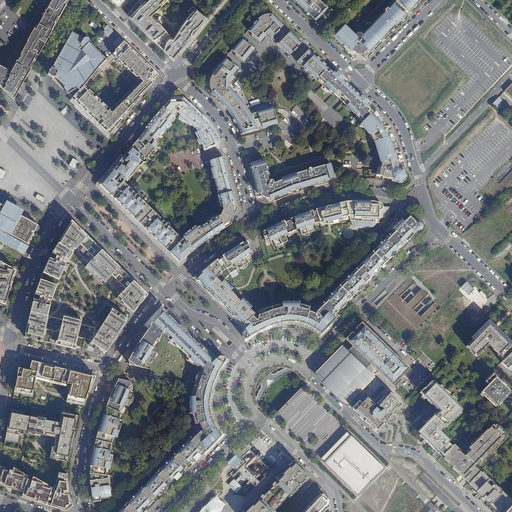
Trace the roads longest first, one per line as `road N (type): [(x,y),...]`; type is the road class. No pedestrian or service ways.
road 1 (residential): [(476,511),(418,455),(378,445),(302,369)]
road 2 (residential): [(302,369),(438,229)]
road 3 (residential): [(253,223),(225,126),(174,76)]
road 4 (residential): [(253,223),(354,189),(416,203)]
road 5 (tertiary): [(71,199),(174,76)]
road 6 (tertiary): [(12,343),(33,263),(71,199)]
road 7 (residential): [(85,511),(82,459),(111,371)]
road 8 (residential): [(416,203),(420,185),(403,130),(359,80)]
road 9 (residential): [(257,415),(162,511)]
road 10 (residential): [(71,199),(166,293)]
road 11 (residential): [(257,415),(332,485),(340,511)]
